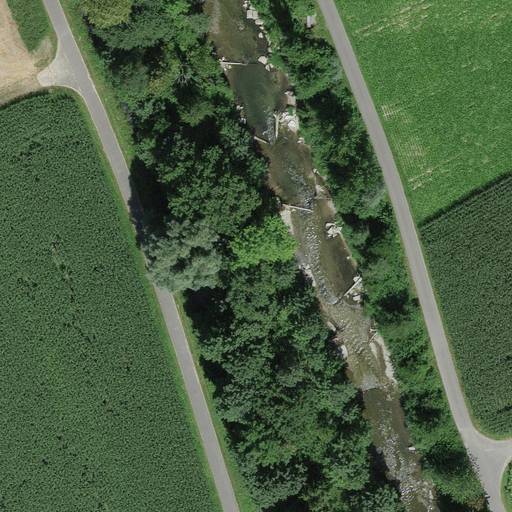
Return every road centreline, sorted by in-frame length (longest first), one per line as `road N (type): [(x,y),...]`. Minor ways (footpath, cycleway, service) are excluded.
road 1 (track): [(40,0),(225,511)]
road 2 (track): [(494,511),(443,376),(402,218),(320,0)]
